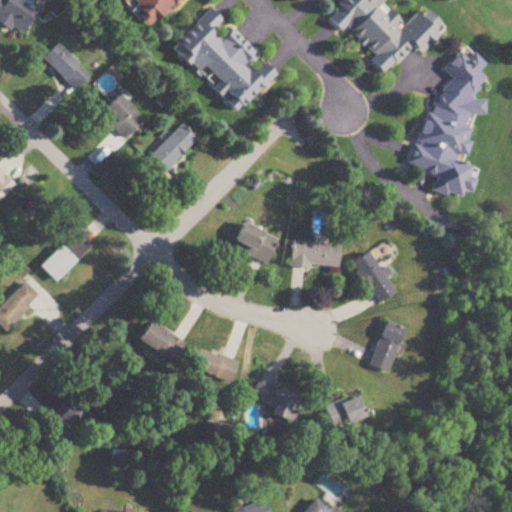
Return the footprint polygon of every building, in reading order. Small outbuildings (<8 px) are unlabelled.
[(0,0),(0,23),(21,37),(36,14),(14,0),(8,0),(7,2),(3,0),(0,0)] [(120,0),(145,30),(181,0),(120,0)] [(382,73),(414,46),(419,52),(446,30),(429,10),(421,17),(418,13),(403,26),(383,3),(385,1),(384,0),(343,0),(325,15),(340,32),(345,28),(382,73)] [(170,49),(236,114),(275,74),(259,58),(260,58),(230,29),(220,40),(213,32),(223,22),(210,9),(170,49)] [(89,77),(58,45),(42,60),(74,92),(89,77)] [(406,165),(436,178),(432,188),(432,192),(440,195),(454,195),(460,198),(463,192),(471,192),(476,181),(468,177),(473,167),(463,162),(468,149),(468,137),(471,130),(466,127),(471,115),(484,115),(484,101),(481,99),(474,99),(483,79),(482,66),(485,60),(469,53),(454,53),(445,75),(444,75),(406,165)] [(108,124),(124,140),(143,121),(119,96),(104,111),(112,119),(108,124)] [(196,140),(180,124),(145,160),(161,176),(196,140)] [(0,198),(13,185),(0,171),(0,198)] [(243,254),(266,263),(276,238),(242,223),(234,242),(246,247),(243,254)] [(55,284),(90,249),(66,225),(54,238),(61,245),(38,267),(55,284)] [(289,267),(337,270),(339,246),(291,242),(289,267)] [(395,294),(368,253),(350,265),(377,306),(395,294)] [(0,307),(0,328),(4,333),(38,298),(24,284),(0,307)] [(369,368),(389,375),(403,328),(384,322),(369,368)] [(137,342),(172,364),(184,346),(150,323),(137,342)] [(236,363),(196,351),(190,372),(229,383),(236,363)] [(276,389),(255,384),(250,402),(273,408),(270,418),(292,424),(298,402),(275,395),(276,389)] [(330,430),(366,420),(360,398),(324,409),(330,430)] [(90,417),(76,403),(45,433),(60,448),(90,417)] [(231,453),(231,426),(207,426),(207,453),(231,453)] [(334,511),(316,497),(304,511),(334,511)] [(267,511),(264,502),(237,511),(267,511)]
